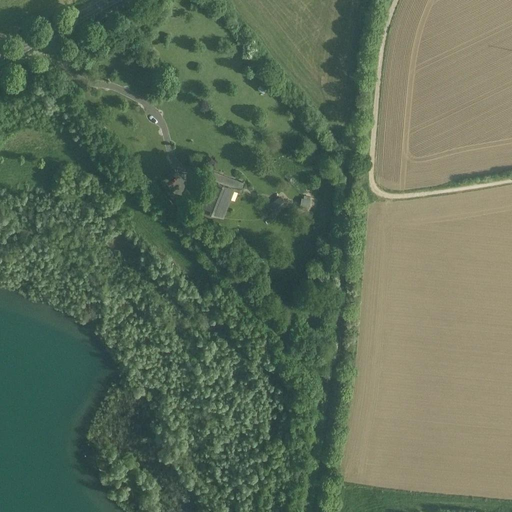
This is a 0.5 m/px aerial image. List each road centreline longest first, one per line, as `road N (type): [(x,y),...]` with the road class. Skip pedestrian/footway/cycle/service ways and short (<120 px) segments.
road 1 (track): [(317,511),(333,422),(359,66),(371,0)]
road 2 (secondary): [(107,0),(0,57)]
